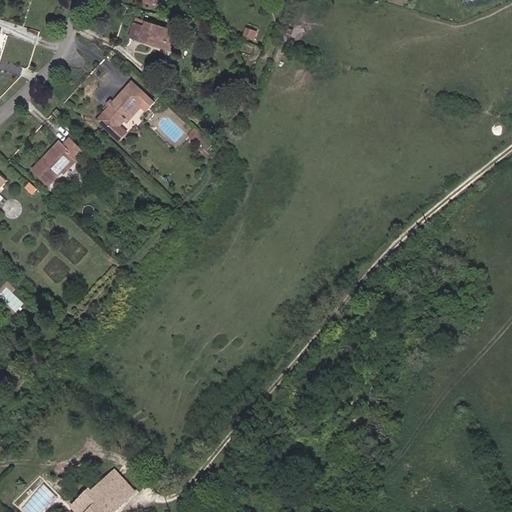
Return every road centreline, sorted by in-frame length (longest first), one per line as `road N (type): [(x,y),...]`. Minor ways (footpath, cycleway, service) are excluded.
road 1 (track): [(0,404),(195,191),(294,0)]
road 2 (track): [(165,501),(208,479),(372,275),(430,216),(511,157)]
road 3 (residential): [(89,0),(72,46),(0,120)]
